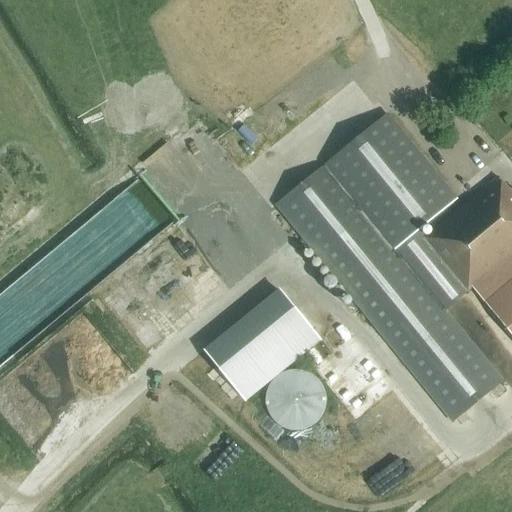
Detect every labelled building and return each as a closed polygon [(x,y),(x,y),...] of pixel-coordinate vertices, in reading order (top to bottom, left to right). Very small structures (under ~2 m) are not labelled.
[(456,200),(387,115),(276,205),(393,349),(452,421),(501,380),(444,310),(467,290),(466,290),(473,284),(511,331),(511,189),(510,187),(508,189),(497,176),(426,236),(420,229),(456,200)] [(175,334),(217,303),(198,278),(156,309),(175,334)] [(280,280),(206,341),(244,387),(318,327),(280,280)] [(351,344),(337,357),(374,395),(388,382),(351,344)] [(264,396),(264,402),(265,408),(267,412),(270,418),(274,423),(279,427),(284,430),(289,431),(295,431),(300,431),(305,430),(310,428),(314,425),(317,422),(320,418),(322,414),(324,409),(325,404),(325,399),(324,393),(321,386),(318,381),(313,376),(308,373),(302,371),(295,370),(287,371),(282,373),(276,376),(272,380),(269,385),(266,390),(264,396)] [(325,422),(333,432),(347,420),(340,410),(325,422)] [(372,453),(399,490),(446,456),(417,416),(395,433),(381,414),(347,439),(362,460),(372,453)]
